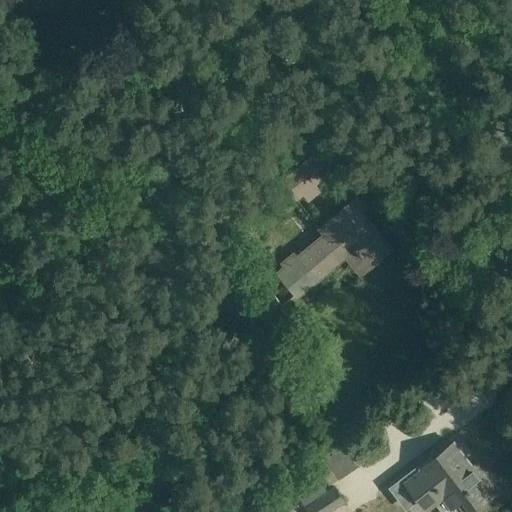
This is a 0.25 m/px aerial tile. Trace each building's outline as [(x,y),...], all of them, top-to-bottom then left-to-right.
[(286,167),(297,190),(311,183),(305,171),(325,161),(321,151),(286,167)] [(322,233),(296,255),(316,279),(345,256),(345,255),(355,247),(370,264),(391,247),(360,210),(365,206),(357,196),(318,228),(322,233)] [(268,294),(282,284),(266,262),(252,272),(268,294)] [(315,475),(346,457),(335,438),(304,456),(315,475)] [(423,469),(406,482),(419,499),(427,508),(435,501),(443,495),(452,506),(456,511),(469,511),(471,511),(479,505),(497,491),(482,472),(479,475),(473,467),(453,442),(431,460),(421,467),(423,469)] [(309,511),(326,511),(346,499),(335,483),(326,489),(322,483),(300,497),(309,511)]
